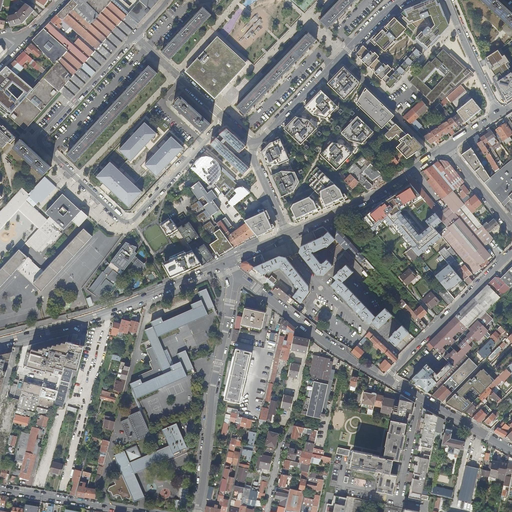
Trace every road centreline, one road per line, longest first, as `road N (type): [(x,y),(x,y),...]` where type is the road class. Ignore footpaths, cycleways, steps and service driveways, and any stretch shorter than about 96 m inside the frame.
road 1 (residential): [(134,35),(39,137),(66,169),(125,222),(225,119)]
road 2 (residential): [(0,341),(106,312),(226,262)]
road 3 (residential): [(197,511),(226,320)]
road 4 (residential): [(385,379),(230,271)]
road 5 (residential): [(287,235),(446,146)]
road 6 (unclassified): [(385,379),(511,252)]
road 7 (residential): [(511,448),(385,379)]
road 8 (residential): [(0,489),(135,511)]
road 9 (unknown): [(222,339),(253,347),(258,368),(247,407),(210,394)]
road 10 (residential): [(134,35),(225,119)]
road 11 (residential): [(498,112),(447,0)]
road 12 (residential): [(340,57),(254,145)]
